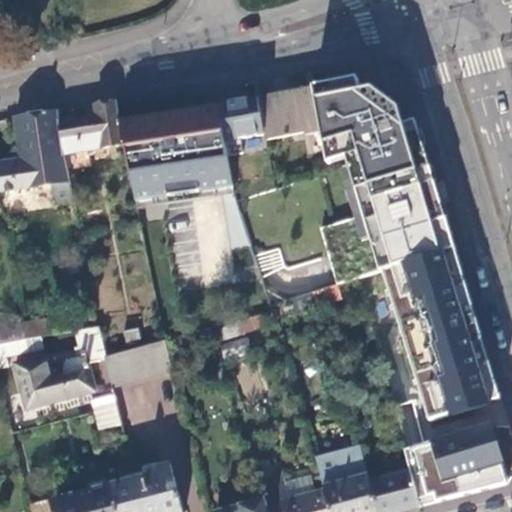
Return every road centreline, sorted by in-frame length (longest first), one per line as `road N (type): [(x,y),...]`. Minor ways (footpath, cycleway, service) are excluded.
road 1 (tertiary): [(0,91),(392,2)]
road 2 (secondary): [(403,30),(430,83),(511,323)]
road 3 (secondary): [(511,211),(497,188),(451,27)]
